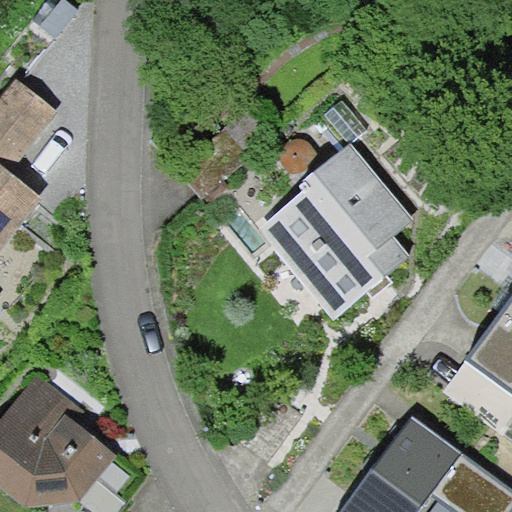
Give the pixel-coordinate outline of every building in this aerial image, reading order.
[(0,300),(4,296),(0,293),(0,246),(36,205),(6,179),(59,118),(15,80),(0,96),(0,300)] [(410,221),(349,144),(254,219),(335,321),(403,267),(384,242),(410,221)] [(511,270),(451,362),(507,399),(511,391),(511,270)] [(111,450),(23,377),(0,403),(0,495),(18,511),(65,506),(111,450)] [(511,511),(511,480),(405,404),(327,511),(414,511),(428,492),(455,511),(511,511)]
